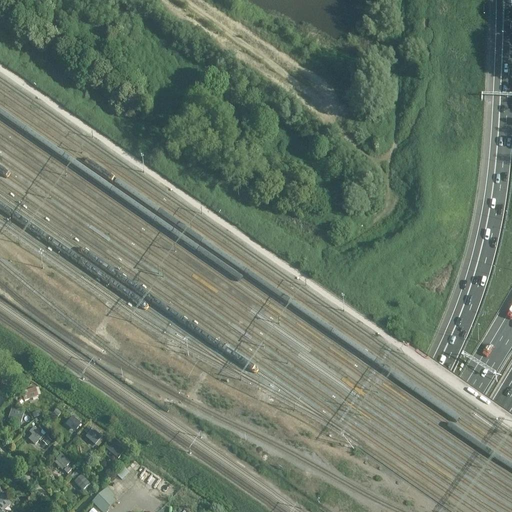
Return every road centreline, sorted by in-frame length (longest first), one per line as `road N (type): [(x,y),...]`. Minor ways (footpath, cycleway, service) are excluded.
road 1 (motorway): [(511,15),(502,167),(474,297),(445,366),(358,511)]
road 2 (track): [(392,146),(377,157),(360,151),(331,116),(320,78),(200,0)]
road 3 (motorway): [(511,327),(399,511)]
road 4 (track): [(392,146),(420,115),(431,0)]
road 5 (track): [(402,0),(392,146)]
road 6 (motorway): [(435,511),(511,388)]
road 7 (track): [(388,154),(377,225),(326,242)]
